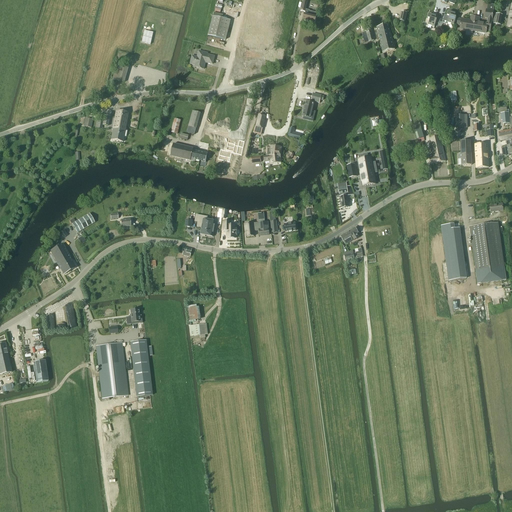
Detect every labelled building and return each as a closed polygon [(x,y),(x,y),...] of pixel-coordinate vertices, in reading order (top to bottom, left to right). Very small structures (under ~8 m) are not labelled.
[(307,2),(303,1),(301,11),(305,12),(303,21),(315,23),(316,17),(317,13),(309,11),(305,10),(307,2)] [(475,17),(473,31),(486,33),(486,30),(490,31),(493,11),(494,5),(487,4),(486,10),(485,18),(488,19),(487,23),(478,22),(479,18),(475,17)] [(264,51),(274,12),(248,5),(238,44),(264,51)] [(443,20),(442,23),(446,25),(447,23),(454,25),(456,18),(454,17),(455,14),(448,12),(446,17),(444,17),(443,20)] [(439,24),(440,20),(437,19),(437,18),(435,17),(436,16),(429,14),(427,18),(429,19),(427,25),(434,27),(435,23),(439,24)] [(492,24),(501,25),(503,15),(494,14),(492,24)] [(231,20),(212,16),(208,35),(226,40),(231,20)] [(460,29),(473,31),(475,17),(471,17),(470,21),(461,19),(458,19),(456,25),(460,26),(460,29)] [(380,40),(391,37),(388,25),(377,28),(380,40)] [(369,42),(374,41),(372,31),(362,33),(363,38),(367,37),(369,42)] [(395,49),(391,37),(380,40),(383,52),(395,49)] [(138,38),(136,46),(147,49),(149,41),(138,38)] [(192,56),(191,60),(190,64),(195,65),(195,67),(204,69),(205,63),(212,65),(214,57),(207,55),(207,53),(198,51),(197,57),(192,56)] [(124,83),(128,67),(118,64),(114,80),(124,83)] [(319,103),(321,96),(313,94),(311,101),(319,103)] [(413,96),(402,99),(404,104),(414,101),(413,96)] [(310,118),(314,104),(306,102),(302,116),(310,118)] [(418,110),(411,111),(413,125),(421,123),(418,110)] [(111,140),(122,142),(123,136),(125,137),(126,132),(124,132),(128,114),(116,111),(111,140)] [(194,135),(200,113),(192,111),(186,132),(194,135)] [(504,124),(509,124),(508,113),(500,113),(501,121),(503,121),(504,124)] [(97,128),(102,129),(103,125),(108,126),(109,117),(104,116),(99,115),(98,121),(97,128)] [(256,127),(262,128),(265,117),(259,115),(256,127)] [(467,116),(455,116),(455,128),(467,128),(467,116)] [(91,128),(93,120),(85,118),(84,127),(91,128)] [(171,133),(177,134),(181,120),(174,119),(171,133)] [(511,130),(498,132),(498,135),(500,141),(506,140),(507,148),(510,148),(511,149),(511,148),(511,144),(510,145),(509,140),(511,139),(511,130)] [(430,164),(445,161),(440,136),(429,138),(433,155),(428,156),(430,164)] [(471,154),(470,141),(459,141),(460,155),(458,155),(459,159),(461,159),(461,165),(471,165),(471,154)] [(223,150),(221,160),(228,162),(230,156),(231,156),(232,150),(234,150),(235,145),(228,143),(226,149),(225,149),(225,151),(223,150)] [(191,161),(193,151),(193,149),(173,144),(170,156),(191,161)] [(487,144),(475,145),(476,169),(488,168),(487,144)] [(267,147),(266,155),(269,155),(269,156),(269,157),(278,156),(278,159),(281,159),(280,157),(282,147),(269,146),(269,147),(267,147)] [(193,151),(191,161),(195,162),(196,160),(205,162),(207,154),(193,151)] [(281,163),(281,159),(278,159),(278,156),(269,157),(269,156),(263,156),(264,161),(269,161),(270,165),(281,163)] [(371,158),(358,160),(363,186),(368,185),(375,184),(374,175),(371,158)] [(349,178),(357,176),(354,164),(347,166),(349,178)] [(347,187),(338,188),(339,195),(339,197),(347,196),(353,195),(350,186),(347,187)] [(347,196),(339,197),(341,208),(349,207),(347,196)] [(490,213),(503,211),(502,204),(489,206),(490,213)] [(72,225),(77,233),(94,223),(89,214),(75,222),(72,225)] [(196,215),(195,222),(198,222),(197,226),(202,227),(200,235),(201,235),(201,236),(205,236),(206,236),(209,221),(207,220),(207,217),(199,216),(196,215)] [(121,228),(131,227),(130,219),(120,220),(121,228)] [(209,221),(206,236),(212,237),(215,222),(209,221)] [(225,222),(225,232),(229,232),(229,238),(236,239),(238,227),(234,227),(234,223),(225,222)] [(254,224),(245,225),(245,232),(247,232),(247,237),(254,236),(253,231),(255,231),(259,230),(260,230),(260,223),(258,223),(254,223),(254,224)] [(260,230),(259,230),(259,236),(264,235),(269,235),(268,230),(268,223),(265,223),(263,223),(262,223),(260,223),(260,230)] [(288,224),(284,224),(285,232),(289,232),(292,232),(292,231),(296,231),(295,223),(291,224),(291,223),(288,223),(288,224)] [(498,223),(469,227),(477,284),(506,280),(504,266),(499,234),(499,232),(499,228),(498,223)] [(454,224),(441,226),(448,281),(466,278),(459,228),(454,229),(454,224)] [(355,228),(349,231),(352,236),(352,237),(354,240),(358,237),(356,234),(358,233),(355,228)] [(348,232),(340,237),(343,242),(345,244),(348,243),(352,240),(351,237),(352,237),(352,236),(349,231),(348,232)] [(63,275),(75,268),(62,245),(50,251),(63,275)] [(190,257),(192,249),(183,247),(182,252),(183,253),(182,255),(190,257)] [(353,253),(345,255),(346,261),(355,259),(353,253)] [(190,321),(200,320),(199,307),(188,309),(190,321)] [(138,323),(138,324),(142,323),(141,316),(139,316),(139,310),(130,311),(131,317),(130,317),(131,323),(138,323)] [(205,335),(204,325),(189,326),(190,337),(205,335)] [(146,341),(130,343),(136,396),(150,395),(152,395),(146,341)] [(0,374),(11,372),(5,343),(0,344),(0,374)] [(122,344),(114,345),(96,347),(102,399),(128,396),(122,344)] [(33,362),(36,383),(48,381),(45,361),(33,362)]
